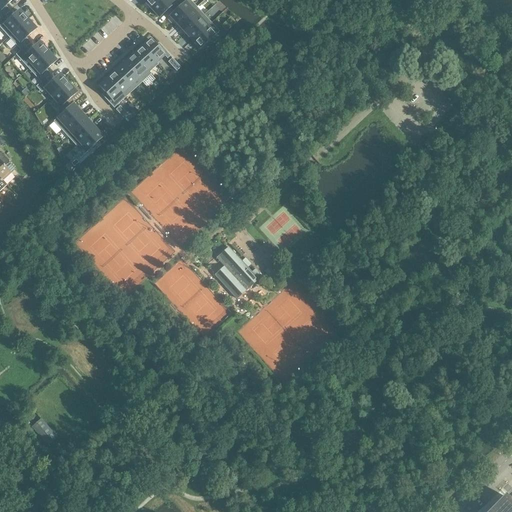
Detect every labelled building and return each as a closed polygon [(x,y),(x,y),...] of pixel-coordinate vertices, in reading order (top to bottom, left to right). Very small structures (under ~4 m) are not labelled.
[(0,0),(0,17),(1,19),(5,16),(10,11),(5,7),(12,0),(0,0)] [(142,0),(151,9),(160,0),(142,0)] [(160,0),(151,9),(160,18),(169,9),(174,13),(182,5),(177,0),(174,3),(170,0),(160,0)] [(174,13),(170,16),(178,25),(196,8),(189,0),(187,0),(182,5),(174,13)] [(196,8),(178,25),(185,33),(204,16),(196,8)] [(1,19),(0,19),(0,27),(9,37),(27,20),(19,11),(9,20),(5,16),(1,19)] [(204,16),(185,33),(192,41),(211,24),(204,16)] [(27,20),(9,37),(21,51),(25,47),(30,43),(26,38),(36,29),(27,20)] [(211,24),(192,41),(200,49),(219,32),(211,24)] [(151,40),(142,48),(155,63),(156,63),(164,56),(164,55),(163,55),(160,50),(156,46),(151,40)] [(21,51),(16,55),(29,69),(48,52),(39,43),(29,52),(25,47),(21,51)] [(142,48),(133,56),(149,73),(149,72),(157,65),(156,63),(155,63),(142,48)] [(48,52),(29,69),(41,83),(42,83),(45,79),(50,75),(46,71),(56,61),(48,52)] [(133,56),(125,64),(142,82),(151,74),(149,72),(149,73),(133,56)] [(125,64),(117,71),(133,90),(142,82),(125,64)] [(117,71),(108,79),(125,98),(133,90),(117,71)] [(41,83),(37,87),(41,92),(45,89),(53,98),(68,84),(59,75),(49,84),(45,79),(42,83),(41,83)] [(108,79),(99,87),(104,93),(108,97),(112,101),(116,106),(125,98),(108,79)] [(68,84),(53,98),(61,106),(57,110),(62,115),(71,107),(66,102),(76,93),(68,84)] [(149,90),(144,95),(149,100),(154,96),(149,90)] [(62,115),(54,122),(62,130),(80,113),(73,105),(71,107),(62,115)] [(80,113),(62,130),(69,138),(88,121),(80,113)] [(88,121),(69,138),(77,146),(78,145),(78,144),(95,129),(88,121)] [(95,129),(78,144),(78,145),(86,153),(102,138),(95,129)] [(16,169),(10,163),(1,153),(0,153),(0,178),(2,181),(16,169)] [(227,265),(215,276),(236,299),(258,280),(257,280),(261,276),(256,270),(252,274),(248,269),(247,268),(251,265),(245,258),(241,262),(230,250),(228,248),(219,256),(227,265)] [(272,265),(264,271),(265,273),(272,280),(280,273),(273,266),(272,265)] [(32,428),(49,446),(58,438),(41,420),(32,428)] [(511,511),(511,502),(508,499),(495,511),(511,511)]
